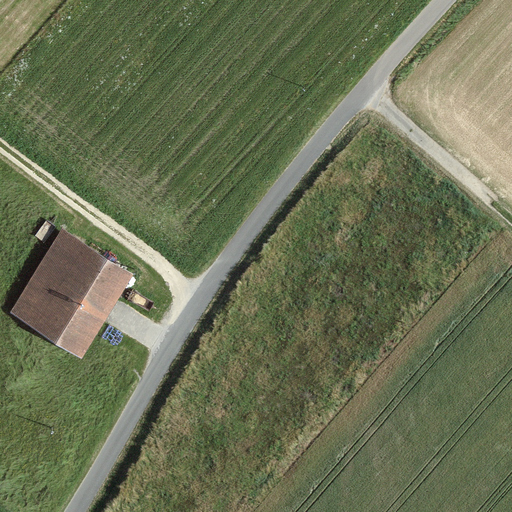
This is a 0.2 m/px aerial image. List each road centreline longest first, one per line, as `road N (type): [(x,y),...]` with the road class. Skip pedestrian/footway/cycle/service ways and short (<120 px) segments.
road 1 (unclassified): [(68,511),(196,295),(360,86),(440,0)]
road 2 (track): [(196,295),(0,144)]
road 3 (track): [(360,86),(511,218)]
